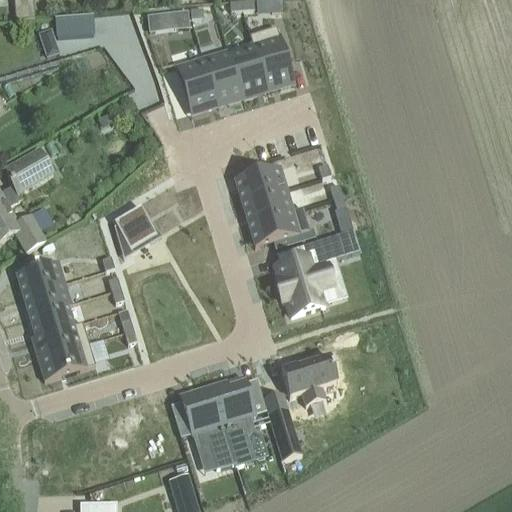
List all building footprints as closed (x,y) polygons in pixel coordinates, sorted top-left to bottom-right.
[(12,0),(15,24),(35,22),(32,0),(12,0)] [(254,3),(242,4),(243,14),(255,13),(254,3)] [(271,3),(272,17),(283,17),(282,3),(271,3)] [(242,4),(230,5),(231,15),(243,14),(242,4)] [(203,13),(190,14),(191,23),(203,22),(203,13)] [(190,14),(178,15),(179,24),(191,23),(190,14)] [(60,57),(52,32),(38,36),(47,61),(60,57)] [(279,41),(254,49),(267,93),(266,93),(267,96),(293,88),(279,41)] [(254,49),(229,56),(242,100),(266,93),(267,93),(254,49)] [(229,56),(204,64),(217,108),(242,100),(229,56)] [(204,64),(178,72),(192,116),(217,108),(204,64)] [(0,246),(15,238),(27,257),(45,247),(30,220),(17,227),(8,212),(23,203),(20,198),(53,179),(38,155),(7,173),(16,189),(0,197),(0,246)] [(328,169),(319,172),(322,183),(331,180),(328,169)] [(280,171),(239,184),(246,207),(287,194),(280,171)] [(339,189),(330,192),(334,204),(343,201),(339,189)] [(287,194),(246,207),(252,228),(252,229),(294,216),(287,194)] [(343,201),(334,204),(337,215),(346,212),(343,201)] [(116,229),(114,230),(121,254),(128,250),(130,254),(157,238),(141,210),(114,226),(116,229)] [(252,228),(248,229),(255,253),(301,239),(294,216),(252,229),(252,228)] [(341,239),(354,235),(350,225),(338,229),(341,239)] [(353,235),(315,247),(321,268),(360,256),(353,235)] [(310,261),(275,272),(280,287),(276,288),(282,307),(286,306),(291,321),(325,311),(320,296),(324,294),(318,275),(314,276),(310,261)] [(111,262),(102,264),(106,276),(115,273),(111,262)] [(58,267),(16,280),(23,301),(65,288),(58,267)] [(118,282),(109,285),(112,297),(121,294),(118,282)] [(65,288),(23,301),(29,322),(67,310),(68,311),(72,310),(65,288)] [(121,294),(112,297),(116,308),(125,305),(121,294)] [(67,310),(29,322),(35,342),(36,343),(74,331),(68,311),(67,310)] [(130,324),(121,326),(125,338),(134,335),(130,324)] [(35,342),(31,343),(38,364),(80,352),(74,331),(36,343),(35,342)] [(134,335),(125,338),(128,349),(138,347),(134,335)] [(80,352),(38,364),(45,386),(87,373),(80,352)] [(297,369),(281,374),(290,402),(302,399),(306,410),(326,404),(322,393),(338,388),(330,362),(298,372),(297,369)] [(228,387),(212,391),(236,468),(235,468),(236,471),(255,465),(248,441),(256,438),(251,422),(267,417),(262,400),(262,399),(261,400),(257,401),(250,403),(246,387),(229,392),(228,387)] [(186,420),(175,423),(181,441),(192,438),(192,439),(194,439),(197,438),(197,439),(198,439),(202,454),(210,451),(217,474),(235,468),(236,468),(212,391),(197,396),(199,402),(182,407),(186,420)] [(283,398),(264,403),(283,466),(302,460),(283,398)] [(168,415),(152,420),(157,437),(173,432),(168,415)] [(98,460),(93,429),(56,435),(60,461),(67,460),(68,464),(67,464),(68,470),(80,468),(82,478),(70,480),(70,481),(114,474),(111,458),(98,460)] [(182,461),(178,446),(161,451),(166,466),(182,461)] [(198,511),(188,479),(169,485),(173,499),(187,494),(192,511),(198,511)]
